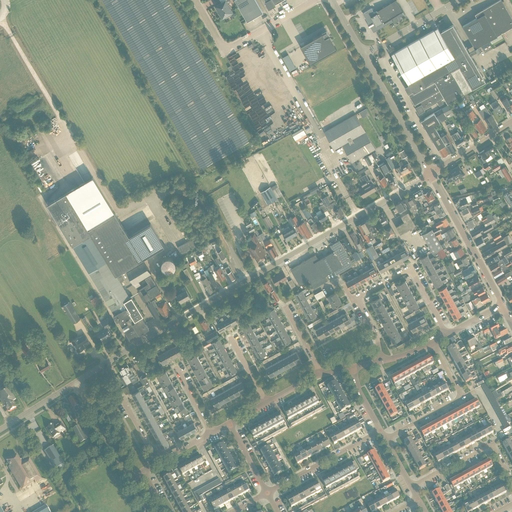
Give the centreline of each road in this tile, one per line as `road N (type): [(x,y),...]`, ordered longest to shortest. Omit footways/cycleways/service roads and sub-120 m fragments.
road 1 (tertiary): [(76,381),(430,173)]
road 2 (residential): [(380,360),(358,296),(405,269),(445,335)]
road 3 (unknown): [(265,28),(283,78),(340,174)]
road 4 (unclassified): [(316,0),(225,51),(195,0)]
road 5 (secondary): [(502,305),(430,173)]
road 6 (residential): [(385,440),(459,397),(432,343)]
road 7 (secondary): [(430,173),(363,54)]
road 8 (residential): [(511,480),(488,445),(410,486)]
road 9 (residential): [(267,492),(379,431)]
